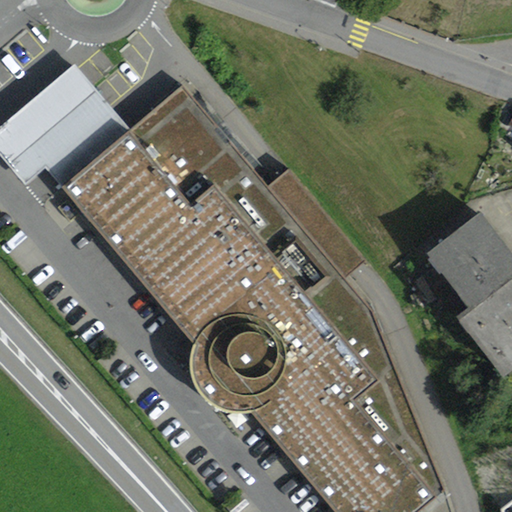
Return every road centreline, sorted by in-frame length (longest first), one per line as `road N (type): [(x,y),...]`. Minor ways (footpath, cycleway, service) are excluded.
road 1 (primary): [(170,511),(0,327)]
road 2 (tertiary): [(511,87),(330,23)]
